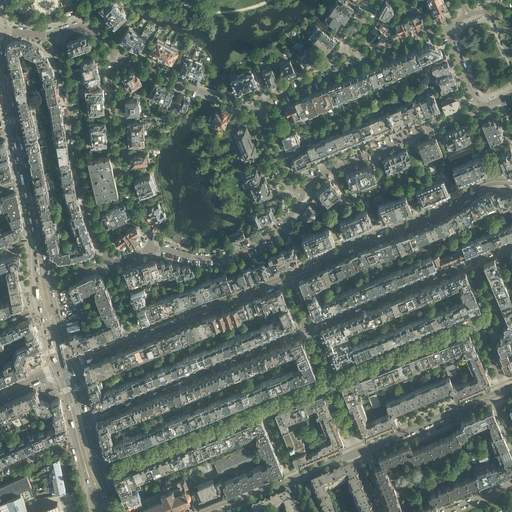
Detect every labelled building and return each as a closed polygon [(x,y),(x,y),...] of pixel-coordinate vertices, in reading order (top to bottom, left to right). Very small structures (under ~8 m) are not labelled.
[(105,15),(116,4),(117,3),(115,1),(114,0),(109,0),(108,2),(106,0),(103,3),(102,3),(100,5),(100,7),(99,7),(103,12),(103,13),(105,15)] [(353,8),(349,6),(349,5),(343,1),(342,2),(339,0),(336,0),(336,1),(336,2),(337,2),(334,6),(348,15),(350,11),(351,11),(352,11),(353,10),(353,8)] [(446,5),(447,3),(446,1),(444,0),(443,0),(438,0),(427,5),(430,12),(446,5)] [(393,10),(390,4),(385,2),(378,14),(385,18),(393,10)] [(109,21),(121,10),(116,4),(105,15),(104,15),(105,16),(104,17),(106,19),(107,18),(109,21)] [(445,15),(443,12),(446,11),(447,8),(446,5),(430,12),(434,21),(437,20),(443,17),(445,15)] [(348,15),(334,6),(330,13),(344,21),(345,20),(347,20),(348,18),(347,17),(348,15)] [(114,26),(124,17),(126,15),(121,10),(109,21),(111,23),(111,24),(113,26),(114,26)] [(423,22),(420,17),(421,17),(419,12),(410,16),(415,29),(423,26),(422,23),(423,22)] [(344,21),(330,13),(328,16),(327,17),(326,16),(326,18),(325,18),(326,18),(325,19),(326,19),(326,20),(330,22),(329,22),(336,26),(340,28),(342,28),(343,27),(342,25),(344,21)] [(415,29),(410,16),(402,19),(403,19),(408,32),(415,29)] [(403,19),(402,19),(395,22),(396,27),(398,32),(399,32),(400,35),(408,32),(403,19)] [(336,41),(329,35),(328,35),(321,29),(321,30),(320,29),(318,27),(317,27),(316,26),(311,31),(331,47),(336,41)] [(387,36),(383,33),(386,30),(381,26),(378,29),(375,26),(370,32),(371,33),(368,36),(369,37),(368,38),(376,45),(377,44),(378,45),(381,41),(382,42),(387,36)] [(126,43),(135,30),(129,27),(128,28),(120,39),(126,43)] [(145,40),(150,32),(144,28),(140,34),(132,47),(137,51),(145,40)] [(132,47),(140,34),(135,30),(126,43),(132,47)] [(331,47),(311,31),(307,36),(308,37),(309,38),(311,40),(312,40),(312,41),(319,47),(318,47),(326,53),(331,47)] [(91,44),(90,42),(89,42),(87,36),(86,37),(85,35),(85,36),(84,35),(83,35),(82,36),(81,37),(79,37),(78,37),(78,36),(78,37),(77,37),(76,38),(80,50),(89,47),(90,46),(91,44)] [(80,50),(76,38),(72,40),(71,40),(70,40),(69,40),(68,41),(68,43),(67,43),(69,49),(68,50),(69,52),(70,53),(72,53),(80,50)] [(157,57),(165,43),(165,42),(158,38),(155,44),(153,43),(149,51),(151,51),(150,52),(150,53),(157,57)] [(22,51),(19,40),(18,40),(17,40),(16,40),(15,41),(14,41),(13,41),(11,42),(10,43),(9,43),(8,44),(7,45),(17,52),(22,51)] [(25,52),(31,43),(29,43),(26,42),(25,41),(23,41),(22,41),(21,41),(19,40),(22,51),(23,51),(25,52)] [(145,51),(149,44),(145,41),(141,48),(145,51)] [(33,56),(39,48),(37,47),(36,46),(35,45),(34,45),(33,44),(31,43),(25,52),(29,54),(29,55),(32,58),(33,56)] [(163,61),(171,46),(165,43),(157,57),(163,61)] [(18,57),(17,52),(7,45),(7,46),(6,47),(6,48),(6,49),(6,50),(7,52),(8,59),(18,57)] [(172,63),(179,49),(171,45),(171,46),(163,61),(171,65),(172,63)] [(420,63),(442,54),(442,53),(440,49),(430,45),(415,51),(420,63)] [(40,49),(39,48),(33,56),(37,59),(46,56),(46,55),(45,55),(43,53),(43,52),(41,50),(40,49)] [(316,60),(316,59),(317,59),(310,51),(309,52),(307,50),(306,51),(306,50),(304,52),(304,53),(301,55),(300,55),(298,57),(297,58),(305,68),(306,69),(307,69),(310,67),(312,65),(312,64),(316,60)] [(420,63),(415,51),(408,54),(414,67),(415,70),(418,68),(417,65),(420,64),(420,63)] [(414,67),(408,54),(401,56),(407,69),(408,72),(411,71),(410,68),(414,67)] [(50,62),(49,61),(48,59),(47,57),(46,56),(37,59),(38,63),(37,63),(38,67),(41,67),(51,64),(50,62)] [(96,63),(94,56),(88,58),(81,60),(79,60),(81,65),(81,67),(96,63)] [(407,69),(401,56),(397,58),(395,59),(395,60),(401,74),(402,75),(405,74),(403,71),(407,69)] [(19,62),(18,57),(8,59),(10,67),(20,65),(21,65),(20,62),(19,62)] [(186,75),(192,60),(193,59),(189,57),(189,59),(187,58),(186,58),(186,59),(185,59),(184,60),(179,72),(180,73),(181,74),(182,74),(183,74),(186,75)] [(451,69),(447,60),(446,59),(445,58),(441,60),(441,61),(440,61),(437,62),(437,63),(435,64),(435,65),(432,66),(431,68),(432,71),(434,72),(436,75),(451,69)] [(193,77),(199,61),(196,60),(195,61),(192,60),(186,75),(187,75),(187,76),(188,77),(189,77),(190,76),(193,77)] [(296,73),(290,61),(286,63),(284,60),(278,63),(283,72),(286,77),(296,73)] [(401,74),(395,60),(393,60),(392,60),(391,61),(388,62),(394,77),(396,80),(399,78),(397,75),(401,74)] [(201,74),(204,68),(204,67),(204,66),(204,65),(203,65),(203,64),(202,64),(202,62),(199,61),(193,77),(195,79),(196,79),(196,80),(197,80),(198,80),(199,80),(200,80),(201,80),(202,80),(202,79),(203,79),(203,78),(203,77),(203,76),(203,75),(202,75),(201,74)] [(394,77),(388,62),(387,63),(385,63),(384,64),(382,65),(388,80),(389,82),(392,81),(391,78),(394,77)] [(99,73),(96,63),(81,67),(84,77),(98,73),(99,73)] [(52,66),(51,64),(41,67),(42,71),(41,71),(42,75),(43,75),(54,73),(54,71),(53,69),(53,67),(52,66)] [(21,70),(20,65),(10,67),(12,75),(22,73),(22,72),(22,70),(21,70)] [(278,83),(271,65),(266,67),(266,68),(262,70),(263,72),(259,73),(264,85),(267,84),(268,86),(273,85),(274,85),(275,86),(277,85),(277,84),(278,83)] [(388,80),(382,65),(381,65),(375,68),(381,83),(388,80)] [(381,83),(375,68),(368,71),(374,86),(381,83)] [(139,78),(140,77),(137,73),(136,74),(133,70),(132,70),(132,69),(130,69),(128,71),(128,72),(127,72),(136,86),(142,82),(139,78)] [(434,84),(439,82),(454,75),(451,69),(436,75),(431,77),(434,84)] [(29,79),(28,71),(22,73),(12,75),(14,83),(24,81),(29,79)] [(374,86),(368,71),(361,73),(361,74),(367,89),(374,86)] [(136,86),(127,72),(126,73),(125,73),(123,74),(122,76),(123,77),(122,77),(125,81),(124,82),(127,86),(128,85),(131,90),(136,86)] [(257,85),(254,78),(254,76),(253,74),(252,73),(251,72),(245,75),(244,74),(242,73),(240,74),(246,89),(252,87),(253,87),(254,87),(255,87),(255,86),(256,86),(256,85),(257,85)] [(56,79),(56,76),(55,77),(55,73),(54,73),(43,75),(44,78),(43,78),(43,81),(44,81),(44,84),(46,83),(57,81),(56,79)] [(100,80),(98,73),(84,77),(84,79),(86,83),(88,83),(94,81),(100,80)] [(246,89),(240,74),(238,75),(237,77),(230,80),(231,81),(231,83),(232,85),(233,87),(236,94),(237,93),(237,94),(238,94),(238,93),(239,93),(240,93),(240,92),(241,92),(246,89)] [(368,89),(367,89),(361,74),(358,75),(357,75),(356,75),(355,76),(354,76),(361,92),(363,91),(364,91),(368,89)] [(457,84),(454,75),(439,82),(440,85),(439,87),(440,90),(442,90),(457,84)] [(361,92),(354,76),(351,78),(350,78),(349,78),(348,79),(354,95),(357,93),(357,94),(361,92)] [(354,95),(348,79),(344,81),(343,80),(342,81),(341,82),(347,97),(350,96),(350,97),(354,95)] [(27,89),(26,85),(25,85),(24,81),(14,83),(15,91),(27,89)] [(59,90),(58,85),(57,85),(57,81),(46,83),(46,86),(45,87),(45,90),(46,90),(47,92),(59,90)] [(161,102),(167,88),(161,85),(155,82),(148,97),(157,101),(158,101),(161,102)] [(347,97),(341,82),(334,85),(340,100),(343,99),(347,98),(347,97)] [(340,101),(340,100),(334,85),(327,88),(333,103),(336,102),(337,102),(340,101)] [(333,103),(327,88),(327,87),(320,90),(327,107),(328,110),(331,108),(330,105),(333,104),(333,103)] [(30,97),(28,88),(27,89),(15,91),(17,100),(29,97),(30,97)] [(169,103),(174,91),(168,88),(167,88),(161,102),(161,103),(164,104),(165,101),(169,103)] [(60,99),(59,95),(59,90),(47,92),(47,94),(46,94),(47,97),(49,97),(50,100),(60,99)] [(103,97),(102,90),(92,91),(91,91),(87,91),(87,92),(88,99),(103,97)] [(327,107),(320,90),(311,94),(317,110),(322,108),(322,109),(327,107)] [(439,108),(436,100),(432,92),(425,95),(432,111),(439,108)] [(319,114),(311,94),(301,98),(308,115),(312,113),(314,116),(319,114)] [(456,107),(461,97),(461,96),(460,95),(459,94),(458,94),(456,95),(456,94),(443,99),(443,101),(441,102),(443,106),(445,112),(456,107)] [(141,112),(140,99),(143,98),(141,95),(133,95),(134,99),(130,99),(130,100),(125,100),(127,113),(131,112),(131,113),(135,113),(135,112),(141,112)] [(188,103),(190,98),(189,97),(188,96),(186,96),(183,95),(181,99),(179,102),(177,108),(183,111),(184,111),(185,109),(186,108),(188,104),(188,103)] [(432,111),(425,95),(418,97),(425,114),(432,111)] [(30,103),(29,97),(17,100),(19,108),(31,105),(31,103),(30,103)] [(104,105),(103,97),(88,99),(89,106),(104,105)] [(425,114),(418,97),(412,100),(419,116),(425,114)] [(308,115),(301,98),(299,99),(298,100),(296,101),(295,101),(294,102),(295,103),(301,117),(301,119),(309,116),(308,115)] [(62,108),(60,99),(50,100),(47,101),(48,104),(49,104),(50,109),(62,108)] [(419,116),(412,100),(406,103),(406,104),(412,119),(419,116)] [(301,117),(295,103),(289,105),(291,107),(285,109),(285,110),(284,111),(284,112),(284,113),(285,114),(286,114),(287,114),(287,115),(290,114),(290,115),(290,116),(290,118),(291,118),(292,119),(293,120),(301,117)] [(412,119),(406,104),(399,107),(405,122),(412,119)] [(32,114),(31,108),(32,107),(31,105),(19,108),(21,116),(32,114)] [(104,111),(104,105),(89,106),(89,113),(90,114),(94,113),(94,112),(104,111)] [(405,122),(399,107),(386,112),(386,113),(392,127),(405,122)] [(63,116),(62,108),(50,109),(49,110),(49,113),(50,113),(51,118),(63,116)] [(229,118),(229,117),(229,116),(228,116),(229,116),(227,115),(228,112),(226,111),(223,109),(223,110),(222,109),(220,112),(216,111),(215,113),(214,113),(214,115),(214,116),(214,117),(213,117),(211,118),(210,121),(210,123),(211,124),(213,125),(219,127),(220,125),(224,127),(227,119),(228,119),(229,118)] [(392,127),(386,113),(381,115),(382,116),(378,117),(383,131),(392,127)] [(34,120),(32,114),(21,116),(23,124),(35,122),(35,119),(34,120)] [(64,125),(63,116),(51,118),(50,118),(51,122),(52,121),(53,127),(54,126),(64,125)] [(383,131),(378,117),(373,119),(373,118),(368,120),(369,121),(374,135),(383,131)] [(499,128),(500,126),(499,125),(498,124),(498,123),(496,124),(495,120),(493,120),(491,121),(490,120),(489,119),(487,120),(487,121),(482,124),(483,126),(481,127),(485,135),(500,128),(499,128)] [(374,135),(369,121),(364,123),(364,122),(360,124),(366,138),(374,135)] [(35,130),(34,124),(36,124),(35,122),(23,124),(25,133),(35,130)] [(106,129),(105,122),(95,123),(95,122),(90,122),(90,131),(106,129)] [(146,130),(146,122),(128,123),(128,131),(143,130),(146,130)] [(250,135),(246,126),(245,124),(240,126),(240,125),(237,126),(237,127),(237,128),(237,129),(234,130),(234,131),(231,132),(233,136),(231,137),(233,141),(250,135)] [(366,138),(360,124),(355,126),(355,127),(351,128),(357,142),(366,138)] [(65,133),(64,125),(54,126),(54,130),(53,131),(54,135),(65,133)] [(472,141),(468,131),(469,131),(468,129),(467,129),(465,125),(460,127),(460,128),(459,128),(457,129),(456,130),(454,130),(453,130),(452,131),(451,131),(446,133),(448,137),(447,137),(447,138),(446,138),(446,139),(446,140),(446,141),(446,142),(446,143),(447,143),(448,144),(449,145),(451,150),(472,141)] [(357,142),(351,128),(350,128),(346,130),(342,132),(348,146),(357,142)] [(503,139),(501,135),(500,134),(502,133),(502,132),(502,131),(501,129),(500,129),(500,128),(485,135),(488,143),(489,142),(490,144),(496,142),(497,143),(499,142),(499,141),(503,139)] [(106,137),(106,129),(90,131),(91,138),(106,137)] [(38,139),(37,135),(36,134),(36,133),(36,130),(35,130),(25,133),(26,141),(38,139)] [(283,142),(298,136),(296,131),(295,132),(294,130),(292,131),(284,134),(284,135),(282,137),(284,141),(283,141),(283,142)] [(348,146),(342,132),(338,134),(337,133),(333,135),(339,149),(348,146)] [(67,142),(65,133),(54,135),(54,139),(56,139),(56,143),(67,142)] [(254,146),(253,142),(255,141),(253,138),(251,139),(250,135),(233,141),(238,153),(254,146)] [(339,149),(333,135),(328,137),(329,137),(324,139),(330,153),(339,149)] [(296,143),(299,142),(299,141),(300,141),(298,136),(283,142),(286,148),(286,147),(289,146),(296,143)] [(107,144),(106,140),(106,137),(91,138),(91,146),(97,146),(97,145),(107,144)] [(330,153),(324,139),(324,138),(319,140),(320,141),(316,143),(322,157),(330,153)] [(442,153),(435,138),(417,145),(423,161),(442,153)] [(38,148),(38,144),(38,143),(38,139),(26,141),(28,150),(38,148)] [(68,148),(67,142),(56,143),(57,148),(56,148),(57,153),(68,151),(68,148)] [(322,157),(316,143),(311,145),(311,144),(307,146),(308,150),(312,160),(322,157)] [(0,157),(8,155),(6,144),(0,146),(0,157)] [(449,161),(481,148),(479,144),(447,157),(449,161)] [(259,156),(254,146),(238,153),(240,157),(243,156),(246,162),(251,160),(251,161),(254,160),(254,158),(259,156)] [(40,156),(39,150),(44,149),(43,147),(38,148),(28,150),(30,158),(40,156)] [(312,160),(308,150),(301,153),(302,154),(306,165),(310,164),(309,161),(312,160)] [(412,163),(406,150),(398,153),(403,166),(403,167),(408,165),(408,164),(412,163)] [(511,157),(511,153),(511,150),(509,151),(508,150),(507,151),(507,152),(503,153),(501,153),(501,154),(500,155),(498,156),(499,159),(500,162),(511,157)] [(70,160),(69,154),(68,151),(57,153),(57,158),(59,158),(59,162),(70,160)] [(306,165),(302,154),(299,156),(297,153),(294,154),(295,157),(291,159),(291,160),(295,170),(296,170),(297,170),(299,170),(299,169),(303,167),(304,167),(306,167),(306,166),(306,165)] [(403,166),(398,153),(391,156),(397,170),(401,168),(400,167),(403,166)] [(51,162),(49,154),(47,154),(40,156),(40,158),(47,156),(49,163),(51,162)] [(10,161),(9,158),(9,155),(8,155),(0,157),(0,164),(9,161),(10,161)] [(42,164),(40,158),(40,156),(30,158),(31,166),(42,164)] [(118,194),(114,177),(110,156),(100,158),(100,157),(99,157),(98,157),(97,158),(98,158),(88,160),(97,199),(106,197),(107,197),(108,197),(109,196),(118,194)] [(397,170),(391,156),(382,160),(388,173),(392,171),(392,172),(397,170)] [(485,171),(479,157),(472,160),(478,174),(481,173),(482,174),(484,173),(484,172),(484,171),(485,171)] [(511,165),(511,157),(500,162),(503,169),(511,165)] [(71,166),(70,160),(59,162),(60,166),(59,166),(60,171),(71,169),(71,166)] [(478,174),(472,160),(466,163),(471,177),(474,176),(475,176),(477,176),(478,175),(478,174)] [(54,179),(53,173),(51,162),(49,163),(42,164),(31,166),(35,183),(54,179)] [(471,177),(466,163),(459,166),(465,180),(465,179),(465,180),(466,180),(468,179),(469,178),(471,177)] [(376,180),(374,174),(375,173),(373,168),(372,169),(370,165),(366,166),(366,167),(366,168),(366,167),(364,167),(363,169),(362,169),(368,183),(376,180)] [(511,173),(511,165),(503,169),(504,171),(505,171),(506,174),(507,173),(510,175),(511,173)] [(11,172),(10,166),(0,169),(0,172),(1,176),(11,172)] [(465,180),(459,166),(452,169),(458,182),(459,182),(460,183),(462,182),(462,181),(465,180)] [(266,181),(265,177),(263,178),(262,175),(261,173),(258,174),(256,169),(254,170),(252,167),(243,171),(244,174),(243,175),(245,181),(246,180),(250,188),(251,192),(253,192),(266,186),(265,182),(266,181)] [(73,178),(72,172),(71,169),(60,171),(61,176),(62,176),(63,180),(73,178)] [(368,183),(362,169),(358,171),(357,170),(355,171),(354,172),(360,187),(368,183)] [(12,178),(13,176),(12,172),(11,172),(1,176),(2,182),(12,178)] [(360,187),(354,172),(353,173),(351,173),(350,174),(349,173),(345,175),(347,179),(345,180),(347,185),(349,184),(349,185),(350,185),(352,190),(360,187)] [(156,190),(154,184),(152,180),(150,174),(144,176),(140,177),(140,178),(134,180),(136,185),(138,185),(139,190),(138,190),(140,196),(146,194),(150,192),(156,190)] [(75,187),(73,178),(63,180),(64,184),(63,184),(64,189),(75,187)] [(449,192),(445,183),(443,178),(436,181),(442,195),(442,194),(449,192)] [(46,186),(50,185),(51,189),(53,188),(56,188),(54,182),(54,179),(35,183),(36,191),(47,189),(46,186)] [(340,194),(337,190),(336,189),(337,188),(336,187),(334,184),(333,185),(330,181),(326,184),(327,185),(326,185),(324,185),(324,187),(323,188),(333,200),(340,194)] [(442,195),(436,181),(429,183),(435,198),(442,195),(442,194),(442,195)] [(435,198),(429,183),(422,186),(428,200),(435,198)] [(271,197),(270,194),(272,193),(270,189),(268,190),(266,186),(253,192),(251,193),(255,201),(253,202),(255,205),(261,203),(259,199),(263,198),(264,200),(267,199),(271,197)] [(428,200),(422,186),(416,189),(421,203),(428,200)] [(77,195),(75,188),(75,187),(64,189),(65,194),(66,194),(67,197),(77,195)] [(333,200),(323,188),(322,188),(321,188),(320,190),(320,191),(319,190),(316,193),(319,196),(317,197),(320,201),(321,202),(322,201),(323,202),(327,206),(333,200)] [(48,197),(47,189),(36,191),(38,199),(48,197)] [(502,206),(496,193),(494,194),(493,191),(492,191),(491,191),(490,192),(489,192),(489,193),(494,204),(497,203),(500,208),(502,206)] [(0,214),(19,207),(16,193),(15,192),(0,197),(3,209),(0,209),(0,214)] [(508,204),(504,194),(503,193),(500,195),(499,192),(496,193),(502,206),(502,207),(508,204)] [(494,204),(489,193),(486,194),(482,196),(482,197),(488,208),(494,205),(494,204)] [(77,195),(67,197),(68,201),(67,202),(68,206),(79,204),(77,195)] [(411,209),(405,195),(398,198),(404,212),(411,209)] [(59,204),(58,199),(57,196),(55,196),(48,197),(38,199),(40,208),(52,206),(51,204),(56,203),(56,205),(59,204)] [(488,208),(482,197),(479,198),(475,200),(475,201),(481,212),(488,209),(488,208)] [(404,212),(398,198),(391,201),(397,215),(404,212)] [(397,215),(391,201),(385,204),(390,218),(397,215)] [(481,212),(475,201),(473,202),(469,204),(474,215),(475,216),(481,213),(481,212)] [(127,210),(126,209),(124,203),(119,206),(119,205),(118,206),(117,205),(115,206),(115,207),(112,208),(116,216),(127,210)] [(166,214),(164,211),(163,212),(160,207),(160,205),(159,203),(157,203),(156,203),(154,205),(153,204),(147,208),(148,209),(147,209),(153,218),(154,217),(155,218),(155,219),(156,220),(157,221),(162,218),(163,218),(164,217),(164,216),(165,215),(166,214)] [(82,212),(79,204),(68,206),(71,215),(82,212)] [(390,218),(385,204),(378,207),(383,221),(390,218)] [(474,215),(469,204),(465,206),(465,207),(464,207),(470,221),(473,219),(472,216),(474,215)] [(317,214),(318,212),(318,211),(316,210),(315,209),(312,207),(312,206),(309,205),(308,205),(303,214),(303,215),(306,217),(305,217),(306,219),(308,220),(309,218),(310,219),(312,216),(312,217),(313,217),(314,216),(314,215),(315,215),(315,214),(316,214),(317,214)] [(54,214),(52,206),(40,208),(42,217),(54,214)] [(275,219),(273,212),(272,212),(274,211),(274,210),(273,207),(272,207),(270,207),(270,206),(261,210),(262,213),(263,213),(264,214),(263,215),(266,223),(271,221),(271,220),(272,221),(274,220),(274,219),(275,219)] [(10,217),(20,213),(19,207),(0,214),(2,220),(10,217)] [(470,221),(464,207),(462,208),(463,208),(460,210),(465,221),(467,220),(468,223),(471,222),(470,221)] [(116,216),(112,208),(109,210),(108,210),(107,210),(106,211),(106,212),(101,214),(103,219),(104,221),(116,216)] [(130,217),(128,212),(127,210),(116,216),(119,223),(123,221),(124,222),(125,221),(125,220),(126,220),(126,219),(130,217)] [(266,223),(263,215),(262,215),(261,213),(262,213),(261,210),(251,214),(252,215),(251,215),(250,217),(251,220),(252,220),(254,219),(257,227),(258,226),(259,227),(261,226),(261,225),(266,223)] [(372,224),(366,210),(359,213),(365,226),(372,224)] [(465,221),(460,210),(459,210),(456,212),(456,213),(455,213),(461,226),(463,225),(462,222),(465,221)] [(84,221),(82,212),(71,215),(73,224),(73,223),(84,221)] [(22,221),(20,213),(10,217),(13,225),(14,224),(22,221)] [(56,221),(55,217),(60,216),(61,220),(63,219),(62,217),(61,213),(58,213),(54,214),(42,217),(43,223),(56,221)] [(365,226),(359,213),(352,215),(358,229),(365,227),(365,226)] [(461,227),(461,226),(455,213),(453,214),(450,216),(455,226),(457,225),(458,228),(461,227)] [(358,229),(352,215),(346,218),(351,232),(358,229)] [(119,223),(116,216),(104,221),(108,228),(113,226),(114,226),(115,226),(116,225),(116,224),(119,223)] [(455,226),(450,216),(448,217),(445,218),(450,230),(455,228),(455,226)] [(351,232),(346,218),(339,221),(344,235),(351,232)] [(450,230),(445,218),(443,219),(440,221),(445,233),(446,234),(451,232),(450,230)] [(21,230),(23,228),(23,227),(22,223),(22,221),(14,224),(15,227),(13,228),(17,237),(19,236),(20,234),(21,231),(22,230),(21,230)] [(54,226),(57,225),(56,221),(43,223),(44,230),(55,228),(54,226)] [(87,229),(84,221),(73,223),(75,232),(76,232),(87,229)] [(445,233),(440,221),(438,222),(435,223),(440,234),(440,235),(443,234),(443,235),(445,235),(444,233),(445,233)] [(440,234),(435,223),(430,225),(434,236),(440,234)] [(434,236),(430,225),(429,225),(429,226),(424,227),(429,238),(434,236)] [(511,235),(511,231),(509,225),(503,227),(508,238),(511,235)] [(139,237),(139,234),(139,233),(138,231),(139,231),(139,230),(139,229),(138,228),(137,227),(136,226),(134,227),(133,226),(127,230),(127,232),(125,233),(133,244),(137,242),(137,241),(137,240),(138,239),(138,238),(139,237)] [(429,238),(424,227),(424,228),(424,227),(419,230),(424,240),(429,238)] [(508,238),(503,227),(497,230),(502,240),(508,238)] [(9,240),(5,232),(4,233),(3,234),(1,228),(0,228),(0,234),(4,243),(9,240)] [(17,237),(13,228),(5,231),(5,232),(9,240),(17,237)] [(59,234),(58,229),(55,230),(55,228),(44,230),(45,236),(59,234)] [(245,237),(242,228),(239,230),(236,230),(237,232),(234,233),(234,234),(229,236),(230,238),(231,243),(240,240),(240,239),(245,237)] [(334,241),(329,228),(322,230),(327,244),(334,241)] [(90,237),(87,229),(76,232),(78,240),(79,240),(90,237)] [(327,244),(322,230),(315,233),(321,247),(328,244),(327,244)] [(424,240),(419,230),(414,232),(419,243),(424,241),(424,240)] [(502,240),(497,230),(491,232),(496,243),(502,240)] [(419,243),(414,232),(413,232),(409,234),(413,245),(414,245),(419,243)] [(496,243),(491,232),(485,234),(490,245),(496,243)] [(133,244),(125,233),(124,234),(123,233),(117,237),(118,238),(115,240),(115,241),(116,242),(116,243),(117,243),(117,244),(118,244),(119,244),(120,246),(121,245),(122,246),(124,247),(126,246),(126,247),(128,246),(128,247),(129,247),(133,244)] [(179,242),(182,237),(174,233),(172,239),(179,242)] [(321,247),(315,233),(308,236),(314,250),(321,247)] [(57,241),(56,238),(60,237),(59,234),(45,236),(47,243),(57,241)] [(413,245),(409,234),(408,234),(403,236),(407,247),(408,249),(414,246),(414,245),(413,245)] [(490,245),(485,234),(479,237),(484,248),(490,245)] [(314,250),(308,236),(301,239),(307,253),(314,250)] [(407,247),(403,236),(396,239),(401,249),(402,251),(408,249),(407,247)] [(93,246),(92,241),(90,237),(79,240),(81,247),(82,248),(93,246)] [(484,248),(479,237),(473,239),(478,250),(484,248)] [(401,249),(396,239),(393,240),(391,240),(395,251),(401,249)] [(478,250),(473,239),(467,242),(472,253),(478,250)] [(59,248),(57,240),(57,241),(47,243),(49,251),(58,249),(59,248)] [(395,251),(391,240),(390,241),(388,241),(385,242),(390,255),(393,253),(393,254),(396,253),(395,251)] [(390,255),(385,242),(382,243),(379,244),(384,257),(387,256),(388,256),(390,255)] [(472,253),(467,242),(461,244),(461,245),(466,255),(472,253)] [(303,257),(297,244),(292,246),(293,246),(288,248),(289,249),(286,250),(287,253),(292,263),(298,261),(295,254),(296,254),(298,259),(303,257)] [(384,257),(379,244),(374,246),(372,247),(378,260),(384,257)] [(451,261),(466,255),(461,245),(457,247),(457,246),(454,247),(456,252),(448,255),(440,259),(438,254),(432,257),(436,267),(451,261)] [(80,257),(78,248),(78,246),(69,248),(69,249),(72,259),(76,258),(80,257)] [(92,253),(94,248),(93,246),(82,248),(81,247),(78,248),(80,257),(92,253)] [(378,260),(372,247),(366,249),(371,262),(378,260)] [(63,261),(61,252),(59,251),(58,249),(49,251),(49,255),(60,262),(63,261)] [(72,259),(69,249),(61,250),(61,252),(63,261),(72,259)] [(371,262),(366,249),(365,249),(359,251),(365,265),(371,262)] [(292,263),(287,253),(286,250),(283,252),(283,251),(280,252),(286,266),(292,263)] [(365,265),(359,251),(353,254),(359,267),(365,265)] [(286,266),(280,252),(277,254),(274,255),(280,269),(286,266)] [(359,267),(353,254),(347,257),(353,270),(359,267)] [(510,261),(507,254),(501,256),(504,263),(510,261)] [(20,261),(20,260),(19,257),(18,256),(17,256),(15,255),(14,255),(7,257),(11,265),(10,265),(12,268),(16,266),(18,265),(19,264),(20,261)] [(280,269),(274,255),(271,257),(271,256),(268,258),(270,262),(265,264),(268,273),(274,270),(274,271),(280,269)] [(499,265),(504,263),(501,256),(483,264),(485,270),(497,265),(497,266),(499,265)] [(11,265),(7,257),(4,259),(4,258),(0,260),(0,261),(4,268),(10,265),(11,265)] [(353,270),(347,257),(344,258),(341,260),(346,273),(353,270)] [(436,267),(432,257),(431,257),(425,259),(430,270),(436,267)] [(162,275),(157,262),(156,259),(153,261),(153,260),(152,261),(150,262),(149,262),(155,277),(158,276),(161,275),(162,275)] [(430,270),(425,259),(419,262),(424,272),(430,270)] [(168,273),(165,263),(164,261),(163,261),(162,260),(161,261),(160,262),(159,261),(157,262),(162,275),(161,275),(162,278),(165,277),(164,274),(168,273)] [(346,273),(341,260),(336,262),(334,263),(340,276),(346,273)] [(176,273),(172,264),(171,261),(170,261),(168,261),(168,262),(167,263),(167,262),(165,263),(168,273),(170,278),(172,277),(172,275),(176,273)] [(155,277),(149,262),(146,263),(143,264),(142,264),(147,279),(151,278),(155,277)] [(424,272),(419,262),(413,264),(418,275),(424,272)] [(184,275),(181,267),(180,264),(177,263),(175,264),(175,263),(172,264),(176,273),(178,279),(181,278),(180,276),(184,275)] [(268,273),(265,264),(264,264),(262,263),(257,265),(262,277),(268,274),(268,273)] [(340,276),(334,263),(328,266),(333,279),(340,276)] [(147,279),(142,264),(139,266),(138,266),(137,266),(136,266),(136,267),(135,267),(141,282),(148,279),(147,279)] [(418,275),(413,264),(407,266),(412,277),(418,275)] [(194,273),(192,268),(191,269),(190,266),(189,266),(187,267),(187,266),(185,266),(185,265),(184,266),(183,265),(182,266),(181,267),(184,275),(185,279),(189,277),(189,276),(193,275),(192,273),(194,273)] [(262,277),(257,265),(250,267),(255,279),(262,277)] [(499,271),(498,269),(500,268),(499,265),(497,266),(497,265),(485,270),(488,276),(499,271)] [(19,283),(16,266),(12,268),(0,273),(5,293),(11,292),(21,290),(19,283)] [(333,279),(328,266),(328,267),(322,270),(327,283),(330,282),(330,280),(333,279)] [(412,277),(407,266),(401,269),(406,280),(412,277)] [(141,282),(135,267),(133,268),(132,268),(131,268),(130,269),(129,269),(129,270),(134,284),(141,282)] [(255,279),(250,267),(243,270),(248,282),(255,279)] [(406,280),(401,269),(395,271),(400,282),(406,280)] [(134,284),(129,270),(126,271),(125,271),(124,271),(123,272),(122,272),(122,273),(123,275),(124,276),(128,287),(134,284)] [(248,282),(243,270),(238,272),(237,274),(241,285),(248,282)] [(327,283),(322,270),(320,271),(316,273),(320,284),(323,283),(324,285),(327,283)] [(400,282),(395,271),(389,274),(394,285),(400,282)] [(502,277),(499,271),(488,276),(491,282),(502,277)] [(467,278),(464,272),(455,275),(458,282),(459,282),(467,278)] [(321,285),(320,284),(316,273),(314,274),(312,275),(310,276),(316,289),(319,288),(318,286),(321,285)] [(96,284),(92,274),(90,275),(86,276),(84,277),(88,287),(96,284)] [(105,284),(103,279),(103,278),(102,278),(102,277),(101,276),(100,276),(100,275),(98,274),(98,275),(98,274),(97,274),(96,274),(95,274),(94,274),(93,274),(92,274),(96,284),(97,287),(105,284)] [(232,288),(227,278),(226,274),(219,277),(224,290),(225,291),(232,288)] [(394,285),(389,274),(383,276),(388,287),(394,285)] [(493,288),(504,283),(511,280),(509,274),(502,277),(491,282),(493,288)] [(241,285),(237,275),(227,278),(232,288),(241,285)] [(458,282),(455,275),(448,279),(452,288),(458,286),(457,283),(458,282)] [(316,289),(310,276),(305,278),(309,290),(312,289),(313,291),(316,289)] [(388,287),(383,276),(377,279),(381,290),(388,287)] [(88,287),(84,277),(77,281),(81,292),(89,289),(88,287)] [(224,290),(219,277),(213,279),(218,292),(218,293),(224,290)] [(309,290),(305,278),(304,279),(300,281),(300,280),(299,281),(299,282),(306,299),(312,297),(309,290)] [(470,285),(467,278),(459,282),(461,285),(460,286),(461,289),(470,285)] [(218,292),(213,279),(207,281),(211,295),(212,294),(212,295),(218,292)] [(381,290),(377,279),(371,281),(375,292),(381,290)] [(452,288),(448,279),(442,281),(446,292),(449,290),(450,294),(454,293),(452,288)] [(85,304),(81,296),(80,295),(82,294),(81,292),(77,281),(70,285),(69,286),(69,287),(66,289),(75,304),(72,305),(73,307),(76,306),(82,316),(90,314),(86,304),(85,304)] [(211,295),(207,281),(200,284),(205,297),(211,295)] [(375,292),(371,281),(365,284),(369,295),(375,292)] [(446,292),(442,281),(436,283),(442,298),(444,297),(442,293),(446,292)] [(442,298),(436,283),(430,286),(434,296),(437,295),(439,299),(442,298)] [(507,289),(504,283),(493,288),(496,294),(507,289)] [(105,284),(97,287),(94,288),(94,289),(95,292),(94,293),(96,297),(108,292),(105,284)] [(205,297),(200,284),(194,286),(199,299),(205,297)] [(369,295),(365,284),(359,286),(363,297),(369,295)] [(473,293),(472,289),(470,285),(461,289),(460,290),(460,291),(459,292),(462,298),(464,297),(473,293)] [(199,299),(194,286),(188,289),(193,302),(199,299)] [(363,297),(359,286),(353,289),(357,300),(363,297)] [(434,296),(430,286),(424,288),(430,303),(432,302),(430,298),(434,296)] [(430,303),(424,288),(418,291),(422,301),(425,300),(427,304),(430,303)] [(146,298),(146,295),(147,295),(144,289),(131,294),(134,303),(143,299),(146,298)] [(193,302),(188,289),(182,291),(187,304),(193,302)] [(357,300),(353,289),(346,292),(351,302),(357,300)] [(509,295),(507,289),(496,294),(498,300),(509,295)] [(22,298),(21,290),(11,292),(12,300),(22,298)] [(286,301),(281,290),(280,290),(276,291),(280,301),(281,303),(286,301)] [(187,304),(182,291),(176,293),(181,306),(187,304)] [(280,301),(276,291),(271,293),(276,306),(278,305),(277,302),(280,301)] [(422,301),(418,291),(411,294),(415,304),(422,301)] [(111,300),(108,292),(96,297),(99,305),(111,300)] [(351,302),(346,292),(340,294),(345,305),(351,302)] [(181,306),(176,293),(170,296),(175,309),(181,306)] [(276,306),(271,293),(266,295),(269,305),(272,304),(273,307),(276,306)] [(476,300),(473,293),(464,297),(466,300),(467,300),(468,303),(476,300)] [(345,305),(340,294),(334,297),(338,307),(345,305)] [(415,304),(411,294),(404,296),(409,307),(415,304)] [(175,309),(170,296),(169,295),(163,298),(168,311),(175,309)] [(269,305),(266,295),(260,297),(265,309),(265,310),(267,309),(266,306),(269,305)] [(511,301),(509,295),(498,300),(501,306),(511,301)] [(318,301),(316,296),(315,296),(312,297),(306,299),(308,304),(318,301)] [(409,307),(404,296),(397,299),(402,310),(409,307)] [(265,309),(260,297),(254,300),(257,311),(258,312),(262,311),(262,310),(265,309)] [(338,307),(334,297),(328,299),(328,301),(332,310),(338,307)] [(23,304),(23,301),(22,298),(12,300),(13,304),(14,309),(20,307),(22,306),(23,306),(23,304)] [(168,311),(163,298),(157,300),(162,314),(168,311)] [(150,319),(145,305),(143,299),(134,303),(135,307),(136,307),(137,310),(136,310),(137,310),(138,313),(138,314),(139,317),(140,317),(141,320),(140,320),(141,321),(142,321),(143,322),(143,321),(146,320),(147,320),(148,320),(148,319),(149,319),(150,319)] [(402,310),(397,299),(391,302),(395,313),(402,310)] [(115,308),(112,302),(111,300),(99,305),(102,313),(103,313),(115,308)] [(162,314),(157,300),(150,302),(151,303),(156,316),(162,314)] [(257,311),(254,300),(248,302),(252,313),(257,311)] [(476,300),(468,303),(467,304),(470,311),(480,307),(476,300)] [(14,309),(13,304),(12,304),(12,303),(8,301),(3,302),(3,303),(7,313),(14,309)] [(320,308),(318,301),(308,304),(311,312),(320,308)] [(332,310),(328,301),(322,303),(321,304),(322,307),(323,307),(325,313),(332,310)] [(463,314),(459,304),(458,303),(453,305),(453,304),(452,301),(449,302),(455,317),(463,314)] [(511,308),(511,301),(501,306),(503,312),(511,308)] [(252,313),(248,302),(243,304),(247,315),(252,313)] [(395,313),(391,302),(385,304),(389,315),(395,313)] [(455,317),(449,302),(447,303),(448,306),(449,306),(449,307),(444,309),(448,320),(455,317)] [(470,311),(467,304),(466,304),(465,302),(459,304),(463,314),(470,311)] [(151,303),(145,305),(150,319),(156,316),(151,303)] [(247,316),(247,315),(243,304),(237,307),(241,318),(247,316)] [(389,315),(385,304),(379,307),(383,317),(389,315)] [(293,319),(289,309),(288,306),(283,309),(274,312),(278,321),(279,321),(281,322),(283,321),(284,323),(293,319)] [(241,318),(237,307),(230,309),(234,321),(237,321),(241,320),(241,318)] [(323,307),(322,307),(320,308),(311,312),(313,316),(315,317),(325,313),(323,307)] [(383,317),(379,307),(372,309),(377,320),(383,317)] [(448,320),(444,309),(439,311),(438,310),(439,310),(438,307),(435,308),(441,323),(448,320)] [(118,316),(115,309),(115,308),(103,313),(105,316),(106,316),(107,320),(108,320),(110,319),(118,316)] [(441,323),(435,308),(432,309),(434,312),(435,313),(429,315),(434,326),(441,323)] [(511,315),(511,308),(503,312),(506,318),(511,315)] [(234,321),(230,309),(223,311),(227,323),(228,325),(230,324),(229,322),(234,321)] [(377,320),(372,309),(367,312),(371,322),(377,320)] [(227,323),(223,311),(216,313),(220,325),(227,323)] [(371,322),(367,312),(360,314),(365,325),(371,322)] [(220,325),(216,313),(209,316),(213,328),(220,325)] [(365,325),(360,314),(354,317),(358,328),(365,325)] [(434,326),(429,315),(423,317),(428,328),(434,326)] [(122,328),(118,317),(118,316),(110,319),(111,321),(116,333),(117,332),(122,330),(121,330),(122,328)] [(213,328),(209,316),(205,317),(203,318),(207,330),(207,331),(210,330),(209,328),(212,327),(213,328)] [(358,328),(354,317),(348,320),(352,330),(358,328)] [(428,328),(423,317),(417,320),(422,330),(428,328)] [(207,330),(203,318),(201,319),(199,320),(197,321),(202,334),(205,333),(204,331),(207,330)] [(24,329),(32,325),(32,323),(31,321),(30,320),(29,319),(28,320),(25,321),(19,324),(22,332),(23,332),(23,330),(24,330),(24,329)] [(294,325),(295,324),(293,319),(284,323),(282,324),(284,330),(294,325)] [(352,330),(348,320),(342,322),(346,333),(352,330)] [(422,330),(417,320),(411,322),(416,333),(422,330)] [(80,328),(78,321),(68,323),(68,326),(69,331),(76,329),(80,328)] [(116,333),(111,321),(107,323),(106,322),(102,323),(108,336),(114,334),(114,333),(115,333),(116,333)] [(202,334),(197,321),(195,322),(195,321),(193,322),(191,323),(195,334),(198,334),(198,335),(202,334)] [(284,330),(282,324),(284,323),(283,321),(281,322),(279,321),(278,321),(273,323),(277,333),(284,330)] [(277,333),(273,323),(273,322),(267,325),(271,335),(277,333)] [(351,347),(349,340),(346,333),(342,322),(319,331),(333,366),(356,357),(351,347)] [(416,333),(411,322),(405,325),(410,335),(416,333)] [(511,329),(511,322),(507,325),(507,324),(503,326),(504,329),(503,330),(504,332),(510,329),(511,330),(511,329)] [(108,336),(102,323),(97,325),(98,327),(95,328),(100,340),(108,336)] [(196,336),(195,334),(191,323),(185,326),(189,337),(192,336),(193,338),(196,336)] [(22,332),(19,324),(12,327),(16,335),(22,332)] [(36,332),(32,325),(24,329),(24,330),(25,332),(24,333),(24,334),(22,334),(22,337),(23,338),(26,337),(36,332)] [(271,335),(267,325),(260,328),(264,338),(271,335)] [(410,335),(405,325),(399,327),(404,338),(410,335)] [(189,337),(185,326),(179,328),(183,340),(184,342),(187,341),(186,338),(189,337)] [(16,335),(12,327),(5,330),(9,338),(16,335)] [(404,338),(399,327),(393,330),(398,340),(404,338)] [(100,340),(95,328),(91,330),(90,328),(86,330),(87,332),(92,343),(94,342),(98,340),(100,340)] [(183,340),(179,328),(177,329),(175,330),(173,331),(178,344),(181,343),(180,341),(183,340)] [(264,338),(260,328),(254,330),(258,340),(264,338)] [(84,346),(78,334),(78,332),(76,329),(69,331),(73,346),(78,348),(78,349),(84,346)] [(511,336),(511,334),(511,333),(511,330),(510,329),(504,332),(499,334),(501,337),(499,338),(500,340),(506,338),(511,336)] [(9,338),(5,330),(0,332),(0,338),(2,342),(2,341),(9,338)] [(258,340),(254,330),(247,333),(251,343),(258,340)] [(398,340),(393,330),(387,332),(392,343),(398,340)] [(178,344),(173,331),(171,332),(171,331),(169,332),(167,333),(171,344),(174,343),(175,346),(178,344)] [(40,340),(38,337),(36,332),(26,337),(29,344),(30,345),(40,340)] [(92,343),(87,332),(83,333),(81,332),(78,334),(84,346),(92,343)] [(392,343),(387,332),(381,334),(386,345),(392,343)] [(171,344),(167,333),(165,334),(161,336),(165,347),(167,346),(168,348),(172,347),(171,344)] [(251,343),(247,333),(241,335),(245,346),(251,343)] [(471,339),(469,333),(456,338),(459,344),(471,339)] [(386,345),(381,334),(375,337),(380,347),(386,345)] [(245,346),(241,335),(235,338),(239,348),(245,346)] [(165,347),(161,336),(155,338),(161,351),(163,350),(163,348),(165,347)] [(380,347),(375,337),(369,339),(374,350),(380,347)] [(161,351),(155,338),(150,340),(155,353),(158,352),(161,351)] [(239,348),(235,338),(228,341),(232,351),(239,348)] [(460,346),(459,344),(456,338),(450,341),(455,352),(455,353),(458,352),(457,350),(459,349),(460,346)] [(506,338),(500,340),(497,342),(497,344),(496,344),(497,344),(495,345),(499,353),(506,351),(511,349),(506,338)] [(303,345),(301,339),(290,343),(293,352),(296,351),(295,349),(303,345)] [(374,350),(369,339),(368,340),(363,342),(368,352),(374,350)] [(473,344),(471,339),(459,344),(460,346),(462,346),(463,348),(473,344)] [(41,347),(42,345),(40,340),(30,345),(29,344),(26,345),(29,352),(41,347)] [(155,353),(150,340),(144,343),(150,356),(153,354),(155,353)] [(232,351),(228,341),(222,343),(226,354),(232,351)] [(455,352),(450,341),(444,343),(449,354),(455,352)] [(368,352),(363,342),(357,344),(362,355),(368,352)] [(150,356),(144,343),(139,345),(143,356),(146,355),(147,357),(150,356)] [(226,354),(222,343),(215,346),(219,356),(226,354)] [(293,352),(290,343),(282,346),(286,356),(293,353),(293,352)] [(449,354),(444,343),(438,345),(443,357),(449,354)] [(362,355),(357,344),(351,347),(356,357),(362,355)] [(476,350),(473,344),(463,348),(464,351),(463,352),(462,354),(463,356),(465,355),(476,350)] [(23,363),(27,353),(29,352),(26,345),(25,345),(17,349),(14,356),(15,357),(14,359),(17,366),(18,365),(19,367),(24,364),(23,363)] [(143,356),(139,345),(133,347),(138,360),(139,361),(142,360),(141,359),(144,358),(143,356)] [(306,353),(303,345),(295,349),(296,351),(296,353),(296,354),(297,356),(306,353)] [(443,357),(438,345),(432,348),(437,359),(443,357)] [(219,356),(215,346),(209,349),(213,359),(219,356)] [(286,356),(282,346),(276,349),(280,359),(287,357),(286,356)] [(138,360),(133,347),(128,349),(132,361),(135,360),(136,361),(138,360)] [(437,359),(432,348),(426,350),(431,361),(437,359)] [(132,361),(128,349),(122,352),(128,365),(131,363),(130,362),(132,361)] [(213,359),(209,349),(203,351),(207,361),(213,359)] [(280,359),(276,349),(269,352),(274,362),(280,359)] [(431,361),(426,350),(420,353),(425,364),(431,361)] [(480,359),(478,356),(476,350),(465,355),(466,359),(468,358),(470,363),(480,359)] [(207,361),(203,351),(196,354),(200,364),(207,361)] [(511,356),(509,358),(506,351),(499,353),(499,354),(499,355),(502,361),(500,361),(504,369),(510,366),(511,371),(511,356)] [(128,365),(122,352),(117,354),(122,365),(124,365),(124,366),(128,365)] [(274,362),(269,352),(263,355),(267,365),(274,362)] [(309,360),(308,355),(306,353),(297,356),(297,357),(299,363),(300,364),(309,360)] [(425,364),(420,353),(414,355),(419,366),(425,364)] [(19,376),(15,367),(9,354),(3,356),(7,365),(13,378),(19,376)] [(122,365),(117,354),(111,356),(116,368),(119,367),(122,366),(122,365)] [(200,364),(196,354),(189,357),(193,367),(200,364)] [(267,365),(263,355),(256,357),(261,367),(267,365)] [(419,368),(419,366),(414,355),(408,358),(413,369),(416,367),(416,369),(419,368)] [(116,368),(111,356),(100,361),(106,374),(116,369),(116,368)] [(193,367),(189,357),(183,359),(187,369),(193,367)] [(261,367),(256,357),(250,360),(254,370),(261,367)] [(413,369),(408,358),(402,360),(407,373),(410,371),(409,370),(413,369)] [(187,369),(183,359),(176,362),(180,372),(187,369)] [(484,369),(480,359),(470,363),(472,369),(471,369),(472,371),(473,372),(475,371),(476,372),(484,369)] [(254,370),(250,360),(243,363),(248,373),(254,370)] [(312,367),(309,360),(300,364),(301,366),(302,367),(303,369),(303,370),(304,371),(312,367)] [(407,373),(402,360),(396,363),(400,374),(404,372),(404,374),(407,373)] [(106,374),(100,361),(95,363),(99,375),(100,376),(103,375),(106,374)] [(180,372),(176,362),(170,365),(174,375),(180,372)] [(99,375),(95,363),(94,363),(94,364),(90,366),(90,365),(89,366),(93,375),(96,374),(97,375),(99,375)] [(248,373),(243,363),(237,365),(241,375),(248,373)] [(400,374),(396,363),(390,365),(394,376),(397,375),(398,376),(401,375),(400,374)] [(458,372),(454,363),(445,366),(448,374),(449,373),(450,375),(458,372)] [(27,371),(25,368),(24,364),(19,367),(18,365),(17,366),(15,367),(19,376),(27,372),(27,371)] [(13,378),(7,365),(4,366),(6,371),(3,372),(7,381),(13,378)] [(174,375),(170,365),(164,367),(168,377),(174,375)] [(241,375),(237,365),(230,368),(235,378),(241,375)] [(394,376),(390,365),(384,367),(389,380),(392,379),(391,377),(394,376)] [(93,375),(89,366),(85,367),(84,369),(87,384),(88,384),(96,381),(93,375)] [(168,377),(164,367),(158,370),(162,380),(168,377)] [(315,373),(312,367),(304,371),(303,370),(303,369),(301,370),(304,378),(314,374),(314,373),(315,373)] [(389,380),(384,367),(378,370),(382,381),(386,380),(386,381),(389,380)] [(235,378),(230,368),(224,371),(228,381),(235,378)] [(304,378),(301,370),(299,369),(293,372),(296,381),(304,378)] [(490,383),(484,369),(476,372),(477,375),(477,377),(474,378),(478,388),(486,385),(490,383)] [(162,380),(158,370),(151,372),(155,383),(162,380)] [(383,383),(382,381),(378,370),(372,372),(376,383),(379,382),(380,384),(383,383)] [(228,381),(224,371),(217,373),(221,383),(228,381)] [(296,381),(293,372),(292,371),(286,373),(290,384),(296,381)] [(155,383),(151,372),(147,374),(147,373),(144,373),(149,385),(155,383)] [(376,383),(372,372),(366,375),(371,387),(374,386),(373,385),(376,383)] [(149,385),(144,373),(141,375),(142,376),(139,377),(143,388),(149,385)] [(221,383),(217,373),(211,376),(215,386),(221,383)] [(290,384),(286,373),(279,376),(283,386),(290,384)] [(371,387),(366,375),(360,377),(363,386),(365,390),(371,387)] [(462,395),(458,385),(456,386),(455,384),(452,383),(449,375),(445,377),(446,378),(440,380),(444,390),(447,389),(448,390),(448,391),(451,392),(452,391),(454,394),(453,395),(454,396),(455,397),(455,398),(459,396),(462,395)] [(215,386),(211,376),(204,379),(208,389),(215,386)] [(283,386),(279,376),(273,379),(277,389),(283,386)] [(143,388),(139,377),(134,379),(134,378),(131,379),(136,390),(143,388)] [(363,386),(360,377),(353,380),(355,386),(357,389),(363,386)] [(478,388),(474,378),(469,380),(469,379),(463,382),(463,383),(458,385),(462,395),(478,388)] [(136,390),(131,379),(129,380),(129,381),(126,383),(130,393),(136,390)] [(208,389),(204,379),(198,381),(202,391),(208,389)] [(277,389),(273,379),(266,381),(270,392),(277,389)] [(98,386),(103,385),(101,381),(98,383),(97,380),(96,381),(88,384),(89,390),(98,386)] [(355,386),(353,380),(342,384),(341,386),(343,391),(355,386)] [(444,390),(440,380),(435,382),(435,381),(432,382),(437,394),(440,392),(441,392),(443,392),(443,391),(444,390)] [(130,393),(126,383),(125,381),(122,383),(122,384),(120,385),(124,395),(130,393)] [(202,391),(198,381),(191,384),(196,394),(202,391)] [(270,392),(266,381),(260,384),(264,394),(270,392)] [(437,394),(432,382),(429,384),(429,385),(425,387),(429,397),(430,397),(431,397),(432,396),(432,395),(437,394)] [(196,394),(191,384),(185,387),(189,397),(196,394)] [(264,394),(260,384),(253,387),(257,397),(264,394)] [(124,395),(120,385),(117,386),(116,385),(113,386),(118,398),(124,395)] [(101,399),(100,395),(99,393),(101,393),(98,386),(89,390),(90,396),(92,402),(93,407),(94,408),(95,407),(99,406),(103,404),(101,399)] [(118,398),(113,386),(110,387),(111,389),(108,390),(109,391),(112,400),(118,398)] [(356,393),(355,391),(355,390),(357,389),(355,386),(343,391),(346,397),(356,393)] [(189,397),(185,387),(178,389),(183,399),(189,397)] [(257,397),(253,387),(247,389),(251,400),(257,397)] [(429,397),(425,387),(420,389),(420,388),(417,389),(422,400),(429,397)] [(183,399),(178,389),(172,392),(176,402),(177,403),(180,402),(180,401),(183,399)] [(251,400),(247,389),(240,392),(244,402),(251,400)] [(422,400),(417,389),(414,390),(415,391),(410,393),(415,403),(422,400)] [(33,399),(39,397),(37,394),(36,391),(36,390),(27,394),(32,404),(34,403),(35,403),(33,399)] [(112,400),(109,391),(105,392),(105,393),(103,394),(103,395),(104,397),(101,399),(103,404),(106,403),(112,400)] [(176,402),(172,392),(166,394),(170,405),(176,402)] [(244,402),(240,392),(233,395),(238,405),(244,402)] [(325,398),(322,392),(310,397),(312,403),(325,398)] [(348,403),(360,399),(361,398),(360,396),(357,397),(356,393),(346,397),(348,403)] [(381,404),(377,393),(369,396),(372,403),(372,404),(373,406),(373,407),(381,404)] [(415,403),(410,393),(406,395),(405,394),(402,395),(407,406),(411,404),(412,405),(413,404),(414,403),(415,403)] [(32,404),(27,394),(19,397),(24,408),(32,404)] [(170,405),(166,394),(159,397),(163,407),(170,405)] [(238,405),(233,395),(227,397),(231,407),(238,405)] [(407,406),(402,395),(400,396),(400,397),(395,399),(400,409),(401,409),(402,409),(403,408),(407,406)] [(28,416),(24,408),(19,397),(12,401),(21,420),(28,416)] [(42,411),(45,401),(40,399),(39,397),(33,399),(35,403),(34,403),(37,410),(42,411)] [(163,407),(159,397),(153,400),(157,410),(163,407)] [(231,407),(227,397),(220,400),(225,410),(231,407)] [(314,407),(312,403),(310,397),(302,400),(306,410),(312,408),(314,407)] [(63,410),(61,402),(60,399),(59,398),(58,398),(55,400),(51,401),(52,402),(55,408),(52,410),(53,412),(54,411),(55,413),(63,410)] [(327,405),(325,398),(312,403),(314,407),(316,406),(317,407),(318,408),(327,405)] [(363,408),(361,403),(362,403),(360,399),(348,403),(352,413),(363,408)] [(397,412),(396,411),(400,409),(395,399),(390,401),(389,400),(385,402),(389,410),(388,411),(387,413),(388,415),(386,416),(390,425),(393,424),(397,422),(396,421),(396,420),(396,419),(395,419),(394,416),(395,415),(396,415),(397,413),(397,412)] [(157,410),(153,400),(146,403),(150,413),(157,410)] [(225,410),(220,400),(214,403),(218,413),(225,410)] [(306,410),(302,400),(296,403),(301,415),(308,413),(306,410)] [(20,417),(12,401),(5,404),(9,414),(12,421),(20,417)] [(55,408),(52,402),(50,403),(45,401),(42,411),(46,413),(52,410),(55,408)] [(150,413),(146,403),(139,405),(143,416),(150,413)] [(218,413),(214,403),(207,405),(212,415),(218,413)] [(301,415),(296,403),(290,405),(295,418),(301,415)] [(9,414),(5,404),(0,406),(0,409),(6,422),(7,424),(10,422),(7,415),(9,414)] [(143,416),(139,405),(133,408),(137,419),(137,420),(141,419),(140,417),(143,416)] [(207,405),(201,408),(205,418),(212,415),(207,405)] [(295,418),(290,405),(285,407),(290,420),(295,418)] [(330,411),(327,405),(318,408),(319,412),(316,414),(317,416),(318,415),(330,411)] [(205,418),(201,408),(200,407),(197,408),(197,409),(194,411),(198,421),(205,418)] [(290,420),(285,407),(280,409),(284,419),(285,422),(286,422),(290,420)] [(137,419),(133,408),(126,411),(130,421),(134,419),(134,420),(137,419)] [(367,415),(366,413),(365,413),(363,408),(352,413),(356,422),(364,419),(364,417),(367,416),(367,415)] [(284,419),(280,409),(275,411),(275,412),(278,421),(284,419)] [(65,418),(63,410),(55,413),(47,417),(46,424),(49,423),(53,421),(55,421),(55,422),(65,418)] [(498,424),(493,411),(492,410),(491,410),(487,411),(486,411),(486,412),(484,412),(488,422),(489,423),(490,424),(490,425),(491,427),(498,424)] [(130,421),(126,411),(119,413),(124,424),(127,423),(127,422),(130,421)] [(198,421),(194,411),(188,413),(192,423),(198,421)] [(334,420),(332,415),(330,411),(318,415),(320,419),(321,419),(323,424),(334,420)] [(488,422),(484,412),(484,413),(483,413),(482,413),(479,415),(479,414),(479,415),(477,416),(481,426),(484,425),(485,423),(488,422)] [(124,424),(119,413),(113,416),(117,426),(121,425),(121,426),(124,424)] [(192,423),(188,413),(181,416),(185,426),(192,423)] [(481,426),(477,416),(477,415),(476,416),(474,417),(474,416),(474,417),(471,418),(470,418),(469,419),(473,428),(476,427),(477,428),(481,426)] [(117,426),(113,416),(106,419),(109,426),(110,426),(111,428),(117,426)] [(185,426),(181,416),(175,418),(179,429),(185,426)] [(390,425),(386,416),(381,418),(381,416),(374,419),(375,420),(370,422),(374,432),(390,425)] [(266,429),(261,418),(260,417),(253,420),(257,430),(256,430),(257,433),(266,429)] [(67,426),(65,421),(65,420),(65,419),(65,418),(55,422),(57,426),(56,426),(57,429),(58,430),(67,426)] [(179,429),(175,418),(168,421),(172,431),(179,429)] [(109,426),(106,419),(96,423),(98,430),(107,427),(109,426)] [(289,428),(286,422),(285,422),(284,419),(278,421),(282,430),(289,428)] [(374,432),(370,422),(368,423),(366,422),(364,419),(356,422),(362,437),(366,435),(374,432)] [(473,428),(469,419),(467,420),(466,420),(462,422),(462,423),(461,423),(463,427),(466,433),(474,429),(473,428)] [(257,430),(253,420),(248,422),(252,433),(254,431),(256,430),(257,430)] [(338,430),(334,420),(323,424),(326,430),(325,430),(325,432),(327,433),(330,432),(330,433),(338,430)] [(172,431),(168,421),(162,424),(166,434),(172,431)] [(252,433),(248,422),(242,425),(246,435),(252,433)] [(166,434),(162,424),(155,427),(159,437),(166,434)] [(502,433),(498,424),(491,427),(492,430),(490,430),(493,437),(502,433)] [(247,437),(246,435),(242,425),(236,427),(241,440),(247,437)] [(68,432),(68,431),(67,426),(58,430),(57,429),(55,430),(54,431),(57,438),(67,433),(68,432)] [(304,442),(302,437),(301,438),(300,434),(298,435),(297,434),(296,435),(294,429),(295,429),(293,426),(289,428),(282,430),(288,444),(289,448),(290,448),(292,455),(303,451),(306,450),(303,442),(304,442)] [(114,432),(111,428),(107,427),(98,430),(100,438),(114,432)] [(159,437),(155,427),(149,429),(153,439),(159,437)] [(241,440),(236,427),(230,430),(235,442),(241,440)] [(467,437),(466,433),(463,427),(455,430),(460,440),(467,437)] [(57,438),(54,431),(55,430),(54,428),(47,431),(47,432),(48,432),(51,440),(57,438)] [(153,439),(149,429),(143,432),(147,442),(153,439)] [(268,436),(266,429),(257,433),(257,435),(257,437),(258,440),(268,436)] [(48,432),(47,432),(45,433),(43,430),(41,431),(46,443),(51,440),(48,432)] [(235,442),(230,430),(223,432),(228,445),(235,442)] [(344,445),(338,430),(330,433),(332,436),(331,439),(328,441),(331,450),(340,446),(344,445)] [(460,440),(455,430),(455,431),(452,432),(452,433),(452,434),(447,437),(451,446),(453,445),(453,444),(460,441),(460,440)] [(46,443),(41,431),(39,432),(36,433),(38,437),(41,445),(46,443)] [(116,439),(115,436),(114,432),(100,438),(102,445),(111,441),(116,439)] [(147,442),(143,432),(136,435),(140,444),(147,442)] [(228,445),(223,432),(217,435),(222,447),(228,445)] [(508,446),(505,440),(502,433),(493,437),(492,437),(492,438),(493,441),(491,441),(496,451),(508,446)] [(41,445),(38,437),(35,438),(34,435),(31,436),(36,447),(41,445)] [(140,444),(136,435),(129,437),(133,447),(140,444)] [(222,447),(217,435),(211,437),(216,450),(222,447)] [(36,447),(31,436),(29,437),(30,440),(28,441),(32,449),(36,447)] [(271,443),(268,436),(258,440),(257,441),(259,448),(271,443)] [(133,447),(129,437),(123,440),(127,450),(133,447)] [(216,450),(211,437),(205,440),(210,452),(216,450)] [(451,446),(447,437),(442,439),(441,438),(439,439),(439,440),(438,440),(442,450),(445,449),(444,448),(449,446),(449,447),(451,446)] [(22,454),(16,443),(15,438),(10,441),(11,445),(17,456),(22,454)] [(32,449),(28,441),(25,442),(24,439),(21,440),(27,452),(32,449)] [(27,452),(21,440),(16,443),(22,454),(27,452)] [(127,450),(123,440),(119,441),(119,442),(116,444),(120,453),(127,450)] [(210,452),(205,440),(199,442),(204,455),(210,452)] [(442,450),(438,440),(437,441),(436,440),(434,441),(434,442),(429,444),(433,454),(435,453),(435,452),(439,450),(440,451),(442,450)] [(113,448),(113,446),(111,441),(102,445),(104,453),(107,454),(110,449),(111,449),(113,448)] [(331,450),(328,441),(321,443),(322,444),(318,446),(317,447),(317,448),(312,450),(312,451),(311,452),(313,458),(331,450)] [(204,455),(199,442),(193,444),(198,457),(204,455)] [(255,453),(254,450),(251,443),(213,458),(219,475),(220,476),(222,475),(230,472),(231,473),(232,472),(234,477),(236,476),(234,471),(235,471),(235,470),(247,465),(248,465),(250,470),(253,469),(251,464),(252,463),(255,462),(258,460),(256,457),(255,453)] [(274,450),(272,446),(271,443),(259,448),(262,455),(266,453),(274,450)] [(120,453),(116,444),(113,445),(113,446),(113,448),(111,449),(110,449),(107,454),(110,456),(120,453)] [(198,457),(193,444),(187,447),(192,459),(198,457)] [(423,456),(419,448),(414,451),(412,450),(410,445),(409,445),(409,444),(408,444),(408,445),(398,449),(402,457),(407,454),(407,455),(411,457),(412,460),(415,459),(416,460),(421,458),(420,457),(423,456)] [(433,454),(429,444),(424,446),(423,446),(421,447),(421,448),(419,448),(423,456),(424,458),(426,457),(426,456),(430,454),(431,455),(433,454)] [(17,456),(11,445),(9,446),(11,449),(8,451),(12,459),(17,456)] [(511,460),(511,456),(508,446),(496,451),(499,458),(500,458),(501,460),(503,461),(504,463),(505,464),(511,460)] [(192,459),(187,447),(181,449),(186,461),(192,459)] [(12,459),(8,451),(6,452),(4,448),(2,449),(7,461),(12,459)] [(186,461),(181,449),(175,452),(180,463),(186,461)] [(402,458),(402,457),(398,449),(387,453),(391,461),(391,462),(395,461),(395,460),(399,458),(399,459),(402,458)] [(278,460),(274,450),(266,453),(267,457),(269,457),(271,457),(271,458),(272,457),(273,461),(274,462),(278,460)] [(313,458),(311,452),(307,454),(304,452),(303,451),(292,455),(296,465),(300,463),(313,458)] [(180,463),(175,452),(169,454),(174,466),(180,463)] [(386,469),(387,464),(387,463),(391,461),(387,453),(379,457),(379,458),(381,463),(380,465),(375,467),(375,468),(374,468),(375,468),(378,478),(387,474),(385,469),(386,469)] [(174,466),(169,454),(163,456),(168,468),(174,466)] [(168,468),(163,456),(157,459),(162,471),(168,468)] [(61,466),(59,459),(50,463),(51,466),(46,467),(47,468),(51,467),(61,466)] [(162,471),(157,459),(151,461),(156,473),(159,472),(160,472),(162,472),(162,471)] [(255,482),(268,476),(269,476),(274,474),(275,474),(276,473),(277,473),(281,471),(282,471),(282,470),(278,460),(274,462),(273,461),(269,462),(268,459),(260,459),(261,461),(264,464),(257,467),(256,464),(255,462),(252,463),(251,464),(253,469),(250,470),(255,482)] [(156,473),(151,461),(145,464),(150,476),(156,473)] [(500,476),(496,467),(496,466),(495,463),(493,464),(494,467),(490,468),(489,466),(485,468),(484,465),(472,470),(474,475),(479,486),(479,485),(500,476)] [(150,476),(145,464),(139,466),(144,478),(147,477),(148,477),(149,476),(150,476)] [(255,482),(250,470),(248,465),(247,465),(235,470),(235,471),(234,471),(236,476),(241,488),(253,483),(255,482)] [(144,478),(139,466),(133,469),(137,478),(138,480),(144,478)] [(510,473),(508,468),(507,468),(505,467),(503,466),(501,466),(500,466),(496,467),(500,476),(500,477),(510,473)] [(137,478),(133,469),(125,472),(128,477),(128,478),(129,479),(132,478),(133,479),(134,479),(137,478)] [(356,478),(353,472),(353,471),(351,470),(350,471),(342,474),(340,473),(339,474),(339,475),(338,476),(341,484),(347,481),(348,482),(348,481),(356,478)] [(63,476),(62,471),(52,473),(53,476),(49,477),(49,479),(53,478),(63,476)] [(128,477),(125,472),(113,477),(116,482),(125,478),(128,477)] [(61,511),(57,502),(32,511),(28,511),(21,493),(17,495),(16,493),(31,487),(28,477),(27,474),(0,486),(0,498),(11,495),(11,497),(0,501),(0,503),(2,509),(3,511),(61,511)] [(389,482),(388,477),(389,476),(388,474),(387,474),(378,478),(381,485),(389,482)] [(479,486),(474,475),(468,478),(467,477),(465,478),(469,488),(474,486),(475,487),(478,485),(478,486),(479,486)] [(241,488),(236,476),(234,477),(222,482),(227,494),(228,494),(232,492),(233,492),(233,491),(234,491),(235,491),(235,490),(237,490),(238,489),(240,489),(240,488),(241,488)] [(341,484),(338,476),(335,477),(334,476),(333,476),(333,478),(331,479),(335,488),(338,487),(337,486),(341,484)] [(130,488),(126,479),(125,478),(116,482),(123,496),(133,492),(137,490),(140,489),(139,487),(132,489),(131,488),(130,488)] [(227,494),(222,482),(221,478),(219,479),(218,480),(218,481),(214,483),(213,480),(197,486),(198,490),(195,491),(194,490),(192,491),(195,498),(198,506),(227,494)] [(358,484),(357,482),(358,480),(357,479),(356,479),(356,478),(348,481),(348,482),(350,487),(358,484)] [(469,488),(465,478),(462,479),(463,480),(459,482),(458,481),(456,482),(460,492),(461,491),(462,492),(464,491),(464,490),(469,488)] [(188,500),(189,499),(189,497),(190,497),(190,496),(191,495),(191,494),(191,493),(190,492),(190,491),(189,491),(188,490),(187,490),(186,490),(185,488),(188,487),(185,479),(159,489),(161,493),(143,500),(138,503),(140,507),(139,507),(137,508),(139,511),(138,511),(183,511),(188,510),(188,509),(189,509),(189,508),(188,508),(190,507),(190,506),(189,506),(189,505),(190,505),(190,504),(190,503),(190,502),(190,501),(189,501),(189,500),(188,500)] [(335,488),(331,479),(329,479),(328,479),(327,479),(327,480),(325,481),(328,489),(328,490),(333,488),(333,489),(335,488)] [(65,487),(64,481),(55,483),(55,487),(51,488),(52,490),(56,489),(65,487)] [(328,489),(325,481),(323,482),(322,481),(321,481),(321,483),(312,487),(311,487),(310,488),(311,490),(313,495),(321,492),(322,491),(328,489)] [(396,492),(395,490),(394,487),(393,485),(394,484),(392,483),(391,483),(391,481),(389,482),(381,485),(388,501),(396,498),(397,497),(397,495),(398,493),(396,492)] [(460,492),(456,482),(453,483),(454,484),(449,486),(449,485),(446,486),(451,496),(456,494),(457,494),(458,493),(459,492),(460,492)] [(360,489),(361,488),(360,487),(359,487),(358,484),(350,487),(349,488),(348,489),(350,490),(352,494),(360,490),(360,489)] [(451,496),(446,486),(444,487),(444,488),(440,489),(440,488),(437,490),(438,491),(441,500),(442,499),(443,500),(445,499),(446,498),(451,496)] [(140,500),(137,492),(138,491),(137,490),(133,492),(123,496),(128,507),(138,503),(143,500),(143,499),(140,500)] [(363,496),(362,494),(363,492),(362,491),(361,491),(360,490),(352,494),(353,497),(352,498),(353,500),(363,496)] [(435,504),(435,502),(441,500),(438,491),(435,492),(435,491),(430,493),(430,494),(428,495),(429,500),(428,503),(428,504),(423,506),(425,511),(432,511),(436,510),(437,509),(435,504)] [(324,498),(321,492),(313,495),(315,498),(314,499),(314,500),(316,501),(316,502),(324,498)] [(365,502),(366,501),(366,500),(364,499),(363,496),(353,500),(354,502),(355,502),(357,506),(365,502)] [(291,505),(289,499),(288,498),(287,497),(285,498),(280,500),(283,507),(282,508),(283,509),(283,508),(291,505)] [(329,504),(328,501),(327,502),(325,498),(324,498),(316,502),(317,502),(316,504),(316,505),(318,505),(319,508),(329,504)] [(400,505),(399,502),(398,502),(396,498),(388,501),(391,509),(399,505),(400,505)] [(283,507),(280,500),(277,501),(276,500),(275,501),(275,502),(274,503),(277,511),(278,510),(282,508),(283,507)] [(368,509),(367,506),(368,505),(367,504),(366,504),(365,502),(357,506),(358,510),(358,511),(359,511),(360,511),(368,509)] [(276,511),(277,511),(274,503),(272,504),(271,503),(270,503),(269,505),(266,506),(265,505),(264,506),(263,507),(262,508),(263,511),(276,511)]
